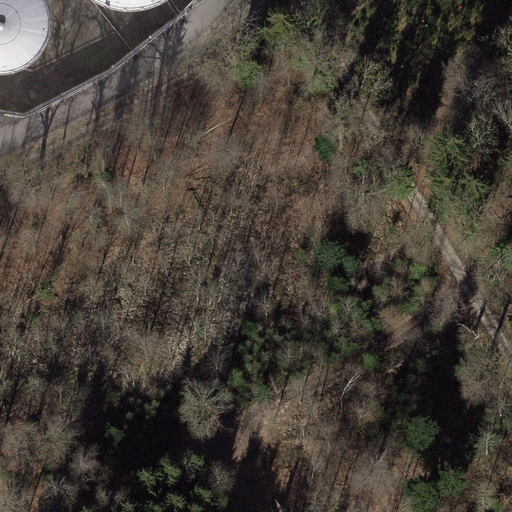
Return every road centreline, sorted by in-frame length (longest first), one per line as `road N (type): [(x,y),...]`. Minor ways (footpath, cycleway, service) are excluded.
road 1 (track): [(511,355),(305,15)]
road 2 (track): [(0,186),(305,15)]
